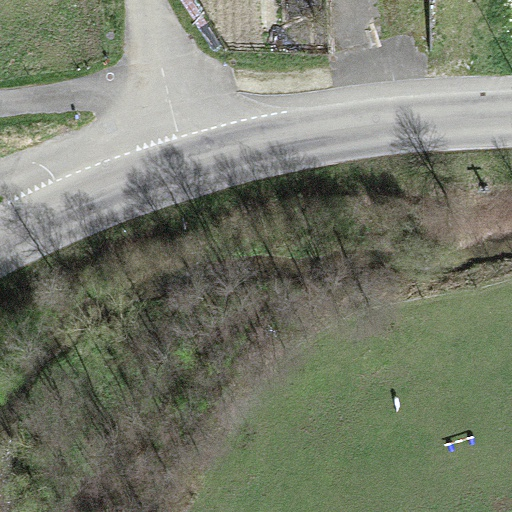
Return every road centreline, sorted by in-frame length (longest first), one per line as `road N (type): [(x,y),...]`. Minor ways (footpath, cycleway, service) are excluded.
road 1 (tertiary): [(124,185),(272,141),(511,114)]
road 2 (tertiary): [(0,246),(124,185)]
road 3 (residential): [(124,185),(74,156),(0,180)]
